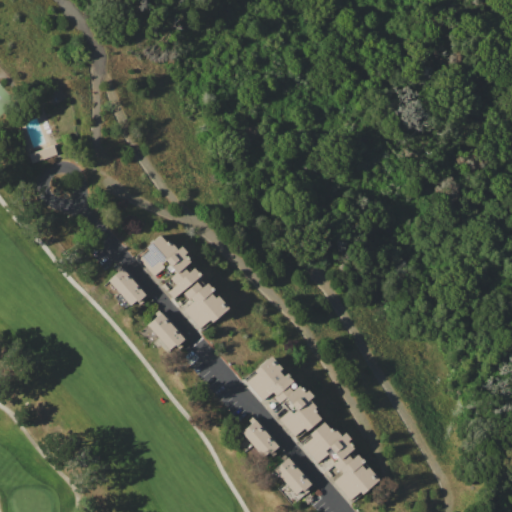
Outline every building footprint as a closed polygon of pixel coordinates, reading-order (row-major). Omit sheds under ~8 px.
[(28,154),(52,145),(56,154),(31,163),(28,154)] [(158,235),(164,242),(165,241),(167,243),(169,242),(176,249),(179,246),(185,252),(182,254),(189,262),(182,267),(187,272),(192,268),(199,275),(173,298),(167,292),(174,285),(168,279),(173,274),(171,272),(173,271),(172,269),(167,264),(164,260),(160,264),(163,267),(152,276),(134,256),(158,235)] [(167,264),(172,269),(168,272),(164,267),(167,264)] [(118,265),(144,295),(140,298),(142,301),(138,304),(134,300),(128,306),(106,281),(113,275),(110,272),(118,265)] [(195,282),(200,288),(205,283),(212,290),(209,292),(213,297),(215,295),(226,308),(201,330),(182,310),(189,303),(181,294),(195,282)] [(157,310),(182,339),(173,347),(171,346),(167,349),(164,346),(162,348),(159,345),(156,347),(152,342),(157,338),(145,325),(152,319),(150,316),(157,310)] [(269,356),(280,369),(277,371),(282,376),(284,374),(291,381),(286,385),(291,391),(297,385),(303,392),(306,390),(311,396),(307,399),(314,407),(311,410),(319,418),(304,431),(302,428),(293,436),(278,419),(288,410),(291,413),(295,410),(286,400),(284,401),(283,400),(278,404),(271,397),(274,395),(271,392),(261,400),(245,382),(246,381),(244,378),(269,356)] [(250,417),(277,446),(272,450),(275,453),(272,456),(268,452),(262,458),(239,432),(249,423),(247,420),(250,417)] [(322,421),(330,430),(333,428),(339,435),(343,432),(349,439),(346,441),(352,448),(346,454),(350,459),(356,454),(362,462),(359,464),(364,470),(366,467),(377,479),(360,494),(358,491),(349,500),(332,482),(342,473),(339,470),(337,472),(331,466),(339,459),(333,453),(332,454),(326,448),(323,451),(326,454),(316,463),(301,446),(301,445),(299,442),(322,421)] [(284,454),(309,484),(305,488),(307,490),(291,504),(277,488),(283,483),(272,470),(281,462),(279,459),(284,454)]
